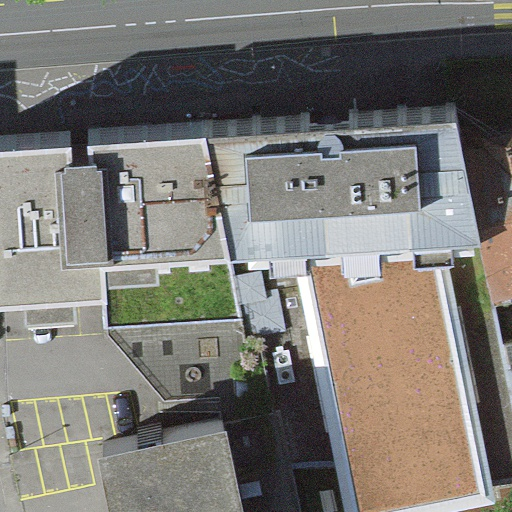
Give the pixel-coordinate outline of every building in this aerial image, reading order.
[(471,64),(220,87),(251,385),(264,471),(292,467),(341,461),(345,500),(511,479),(511,394),(503,324),(497,272),(477,113),(471,64)] [(107,262),(117,358),(210,389),(251,385),(220,87),(0,109),(0,203),(7,272),(107,262)] [(511,107),(477,113),(497,272),(511,270),(511,107)] [(511,323),(503,324),(511,394),(511,323)] [(264,471),(251,385),(210,389),(92,411),(109,511),(300,511),(292,467),(264,471)]
